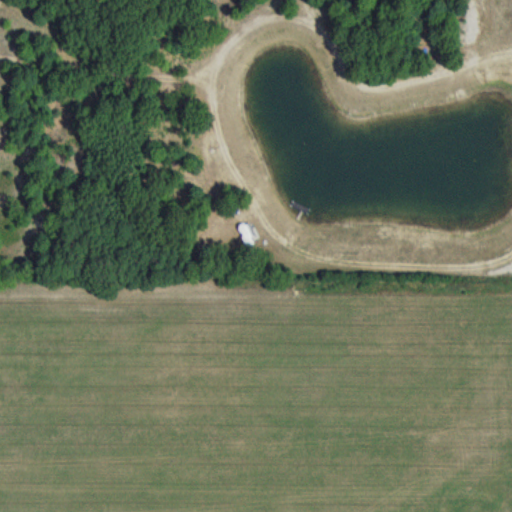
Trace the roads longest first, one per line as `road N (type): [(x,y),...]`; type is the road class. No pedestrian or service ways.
road 1 (track): [(0,53),(195,75),(275,13),(313,16),(357,79),(382,82),(511,50)]
road 2 (track): [(195,75),(211,86),(222,137),(279,237),(358,259),(476,263),(511,251)]
